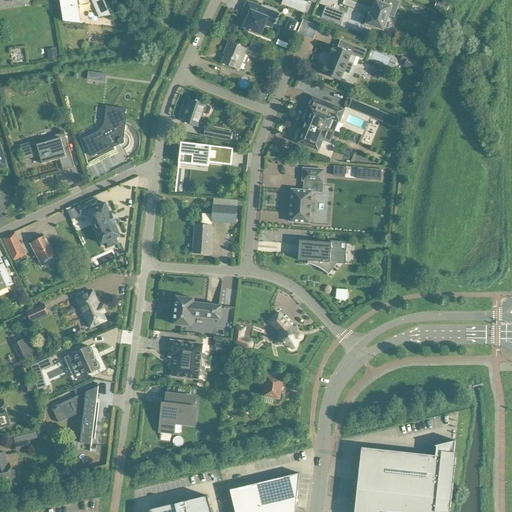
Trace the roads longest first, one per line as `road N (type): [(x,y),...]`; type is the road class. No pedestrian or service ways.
road 1 (residential): [(145,265),(122,448)]
road 2 (residential): [(0,232),(157,162)]
road 3 (residential): [(511,318),(408,318),(373,334),(359,355)]
road 4 (unclassified): [(314,511),(330,397),(359,355)]
road 5 (residential): [(248,271),(257,149),(270,113)]
road 6 (residential): [(359,355),(414,337),(511,338)]
road 7 (residential): [(359,355),(303,294),(248,271)]
